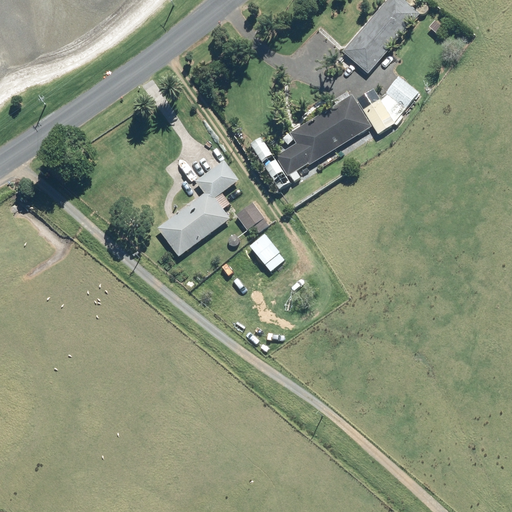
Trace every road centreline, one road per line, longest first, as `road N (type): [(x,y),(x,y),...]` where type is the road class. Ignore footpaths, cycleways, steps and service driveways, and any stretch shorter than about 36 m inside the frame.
road 1 (residential): [(5,159),(335,417),(440,511)]
road 2 (tertiary): [(5,159),(228,0)]
